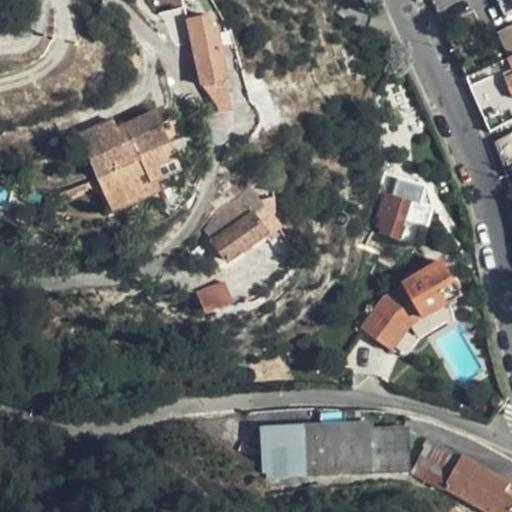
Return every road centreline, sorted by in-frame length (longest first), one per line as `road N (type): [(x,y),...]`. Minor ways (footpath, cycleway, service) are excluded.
road 1 (residential): [(511,439),(424,410),(214,403),(26,431),(0,420)]
road 2 (residential): [(403,0),(473,165),(511,336)]
